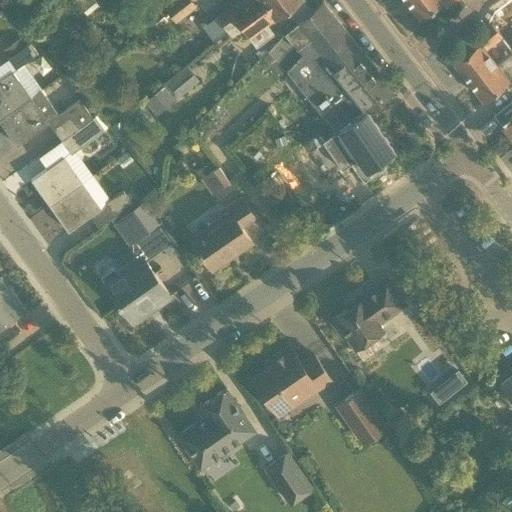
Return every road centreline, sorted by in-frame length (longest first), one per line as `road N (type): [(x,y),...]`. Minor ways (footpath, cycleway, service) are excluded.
road 1 (residential): [(128,388),(468,153)]
road 2 (residential): [(128,388),(0,210)]
road 3 (residential): [(0,475),(128,388)]
